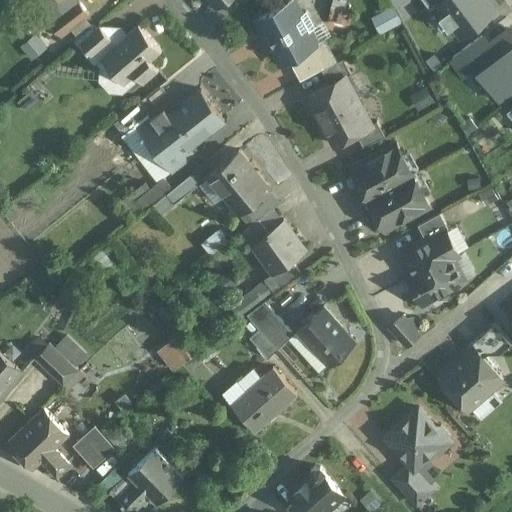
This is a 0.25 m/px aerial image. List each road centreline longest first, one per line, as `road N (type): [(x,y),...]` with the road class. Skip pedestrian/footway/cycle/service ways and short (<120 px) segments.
road 1 (residential): [(385,374),(380,332),(301,174),(173,0)]
road 2 (residential): [(236,511),(385,374)]
road 3 (residential): [(385,374),(511,276)]
